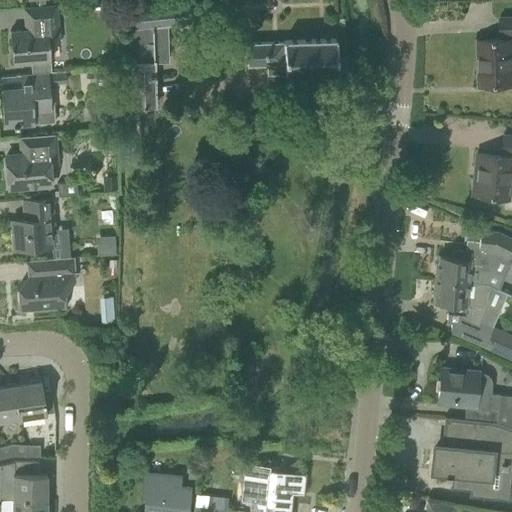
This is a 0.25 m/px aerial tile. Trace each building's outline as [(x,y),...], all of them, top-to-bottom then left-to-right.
[(216,23),(213,1),(128,9),(131,113),(142,113),(142,108),(156,107),(154,64),(168,64),(167,28),(216,23)] [(55,6),(43,7),(23,8),(25,30),(9,31),(12,63),(49,60),(48,44),(58,43),(55,6)] [(503,39),(498,39),(478,40),(480,85),(511,84),(511,18),(501,19),(501,36),(503,36),(503,39)] [(335,39),(315,40),(283,41),(283,42),(245,43),(246,65),(283,64),(284,75),(337,72),(335,39)] [(52,95),(50,95),(48,72),(19,75),(20,87),(0,88),(0,92),(3,126),(13,125),(13,127),(18,127),(18,125),(54,122),(52,95)] [(167,133),(166,113),(154,113),(155,134),(167,133)] [(54,134),(40,135),(20,137),(21,155),(5,156),(8,188),(51,184),(49,165),(56,164),(54,134)] [(500,156),(496,156),(476,154),(475,168),(477,168),(474,195),(504,198),(503,207),(511,207),(511,136),(502,136),(500,152),(501,152),(500,156)] [(58,196),(77,195),(76,181),(57,183),(58,196)] [(51,196),(41,197),(22,199),(23,219),(10,220),(13,250),(52,246),(51,230),(54,230),(51,196)] [(435,263),(434,279),(467,282),(468,269),(486,271),(503,277),(509,262),(495,255),(497,252),(507,257),(511,246),(511,239),(498,232),(480,230),(464,228),(463,244),(465,244),(464,250),(452,249),(451,257),(438,255),(437,263),(435,263)] [(27,276),(16,289),(18,311),(65,308),(64,294),(76,281),(75,272),(74,261),(49,263),(49,274),(28,275),(28,274),(27,275),(27,276)] [(485,305),(480,302),(488,283),(467,282),(434,279),(432,295),(434,295),(433,303),(447,304),(446,312),(447,312),(446,322),(450,323),(449,332),(483,347),(511,359),(511,335),(491,327),(489,331),(476,325),(485,305)] [(112,308),(100,309),(101,318),(101,321),(113,320),(113,317),(112,308)] [(480,375),(475,375),(475,371),(440,368),(437,402),(465,405),(464,418),(463,420),(494,423),(494,421),(496,396),(491,396),(492,385),(490,380),(487,377),(484,375),(480,375)] [(40,380),(15,384),(20,418),(26,417),(53,412),(51,396),(43,397),(40,380)] [(0,420),(20,418),(15,384),(0,386),(0,420)] [(511,428),(496,422),(494,421),(494,423),(463,420),(464,418),(446,416),(446,418),(448,418),(445,450),(433,449),(430,471),(440,472),(440,477),(452,478),(451,486),(471,488),(470,494),(488,496),(491,465),(500,465),(500,463),(506,463),(507,453),(511,453),(511,428)] [(24,455),(24,444),(13,444),(0,446),(0,448),(2,457),(15,454),(24,455)] [(39,444),(24,444),(24,455),(39,456),(39,444)] [(301,492),(303,474),(300,474),(301,460),(296,459),(280,472),(267,470),(267,466),(244,464),(241,500),(251,501),(250,511),(252,511),(287,511),(290,491),(301,492)] [(0,464),(0,499),(1,500),(12,500),(46,500),(46,474),(38,474),(38,462),(18,462),(12,462),(0,464)] [(180,476),(164,474),(144,472),(141,495),(145,496),(143,511),(186,511),(189,488),(179,487),(180,476)] [(1,500),(0,511),(45,511),(46,500),(12,500),(1,500)]
